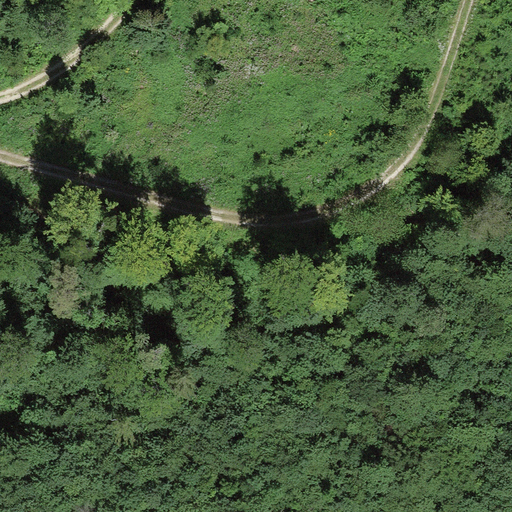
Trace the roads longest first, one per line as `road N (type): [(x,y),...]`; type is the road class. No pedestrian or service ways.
road 1 (track): [(0,152),(257,222),(337,206),(388,176),(431,116),(467,0)]
road 2 (track): [(124,0),(99,33),(0,93)]
